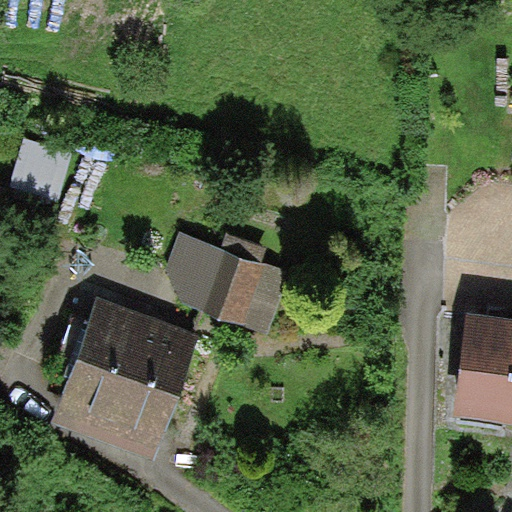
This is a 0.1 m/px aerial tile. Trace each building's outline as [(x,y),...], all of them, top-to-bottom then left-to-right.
[(505,55),(480,55),(480,87),(504,87),(505,55)] [(72,189),(83,143),(36,131),(25,178),(72,189)] [(279,290),(171,247),(161,274),(170,309),(231,335),(263,345),(279,290)] [(197,347),(90,307),(47,421),(154,461),(197,347)] [(511,317),(476,314),(467,395),(511,400),(511,317)]
